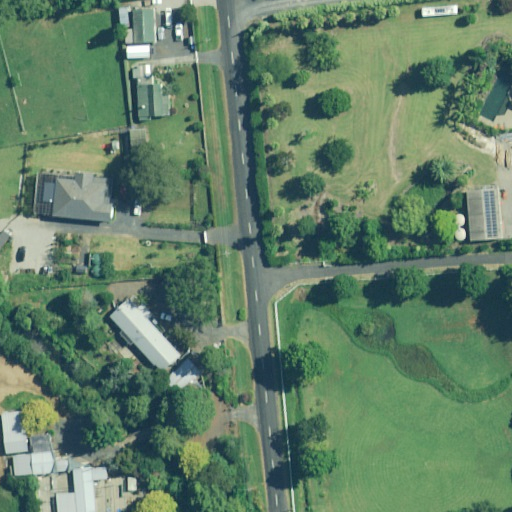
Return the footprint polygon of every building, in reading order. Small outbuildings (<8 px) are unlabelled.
[(149,0),(128,0),(129,8),(150,7),(149,0)] [(123,29),(124,44),(155,44),(154,10),(133,10),(134,29),(123,29)] [(151,65),(131,66),(132,80),(138,80),(141,123),(149,123),(148,118),(170,117),(168,84),(152,85),(151,65)] [(148,128),(130,130),(133,152),(150,150),(148,128)] [(57,181),(54,219),(112,223),(112,217),(118,218),(119,205),(113,205),(115,178),(77,175),(76,183),(57,181)] [(498,189),(468,191),(473,241),(502,239),(498,189)] [(25,256),(13,246),(6,254),(10,257),(5,262),(14,270),(25,256)] [(134,294),(110,316),(163,373),(181,356),(148,322),(154,316),(134,294)] [(200,374),(186,359),(164,380),(178,395),(200,374)] [(25,412),(1,414),(5,454),(12,454),(29,452),(25,412)] [(14,475),(73,471),(71,444),(51,445),(51,451),(29,452),(12,454),(14,475)] [(93,511),(92,480),(106,479),(106,468),(73,470),(74,492),(56,493),(57,511),(93,511)]
